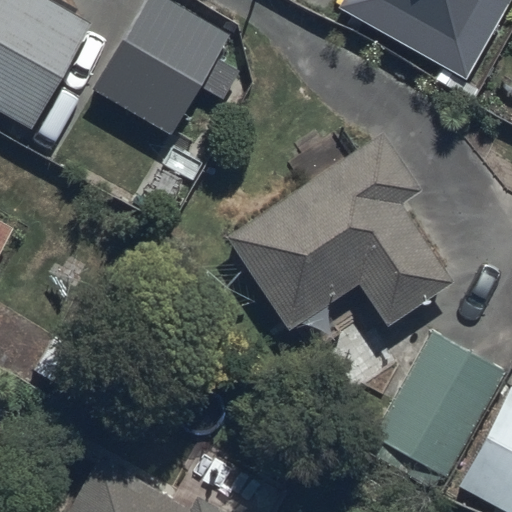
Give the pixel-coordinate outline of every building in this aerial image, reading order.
[(90,23),(48,0),(0,0),(0,112),(30,130),(90,23)] [(166,0),(142,0),(90,89),(170,136),(228,37),(166,0)] [(341,0),(337,8),(463,79),(508,0),(341,0)] [(380,134),(223,236),(285,332),(360,283),(387,325),(451,283),(401,206),(419,194),(380,134)] [(0,250),(12,229),(0,222),(0,250)] [(503,370),(431,330),(372,436),(383,443),(375,457),(432,489),(439,477),(442,478),(503,370)] [(511,511),(511,388),(508,386),(456,487),(505,511),(511,511)] [(99,459),(67,511),(220,511),(195,497),(187,511),(99,459)]
